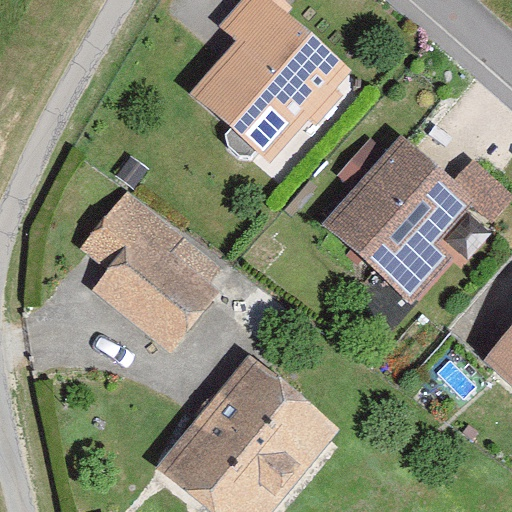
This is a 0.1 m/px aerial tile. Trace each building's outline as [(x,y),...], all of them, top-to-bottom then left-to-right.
[(368,89),(274,3),(194,89),(288,175),(368,89)] [(420,139),(334,226),(417,307),(503,220),(420,139)] [(175,338),(237,259),(135,179),(73,259),(175,338)] [(511,330),(489,355),(511,377),(511,330)] [(253,358),(157,477),(201,511),(296,511),(355,439),(253,358)]
